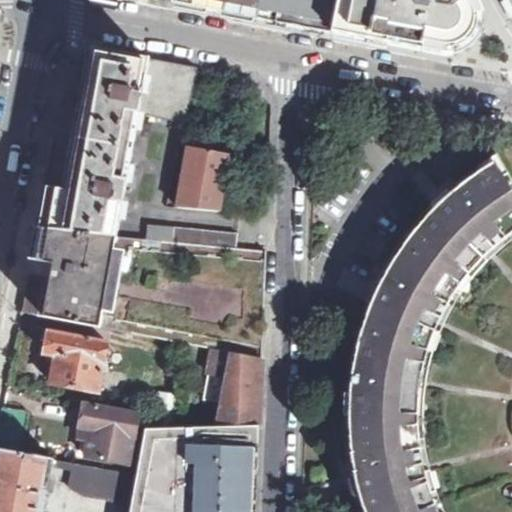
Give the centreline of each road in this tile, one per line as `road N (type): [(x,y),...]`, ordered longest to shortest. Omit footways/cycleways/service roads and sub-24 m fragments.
road 1 (residential): [(292,57),(277,511)]
road 2 (residential): [(292,57),(39,0)]
road 3 (residential): [(511,101),(292,57)]
road 4 (unclassified): [(0,189),(38,0)]
